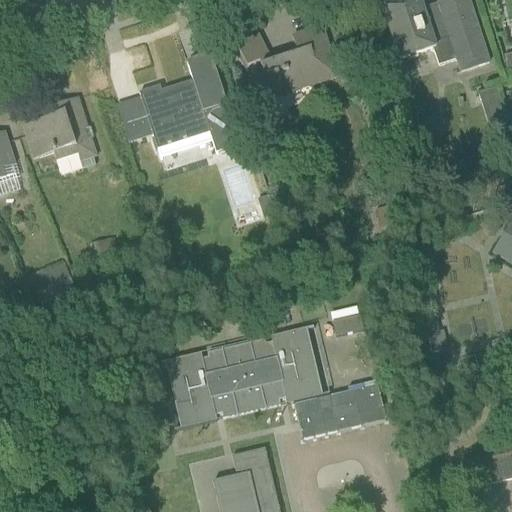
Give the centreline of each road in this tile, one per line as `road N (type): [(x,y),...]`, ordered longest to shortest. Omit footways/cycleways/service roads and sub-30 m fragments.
road 1 (residential): [(310,511),(296,451),(366,434),(383,511)]
road 2 (unclassified): [(0,47),(127,0)]
